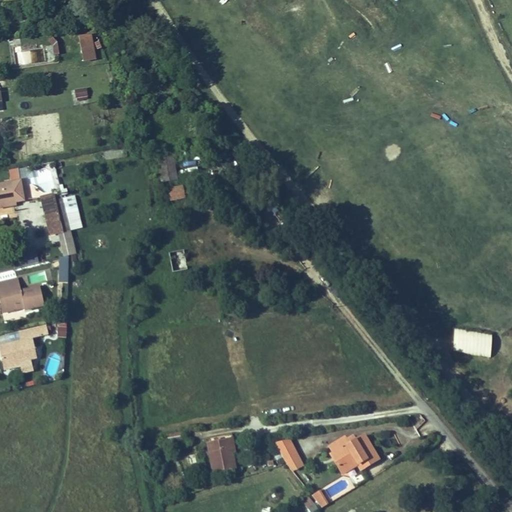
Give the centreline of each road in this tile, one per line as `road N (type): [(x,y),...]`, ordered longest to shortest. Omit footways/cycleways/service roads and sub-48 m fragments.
road 1 (track): [(302,271),(424,406)]
road 2 (residential): [(424,406),(511,506)]
